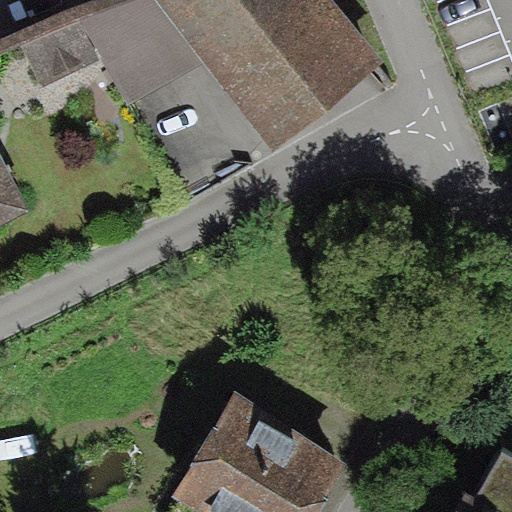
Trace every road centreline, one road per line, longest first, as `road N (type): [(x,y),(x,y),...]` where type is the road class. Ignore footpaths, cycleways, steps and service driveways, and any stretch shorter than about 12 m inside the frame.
road 1 (residential): [(440,116),(326,158),(0,318)]
road 2 (residential): [(484,223),(484,302),(367,511)]
road 3 (residential): [(394,0),(440,116)]
